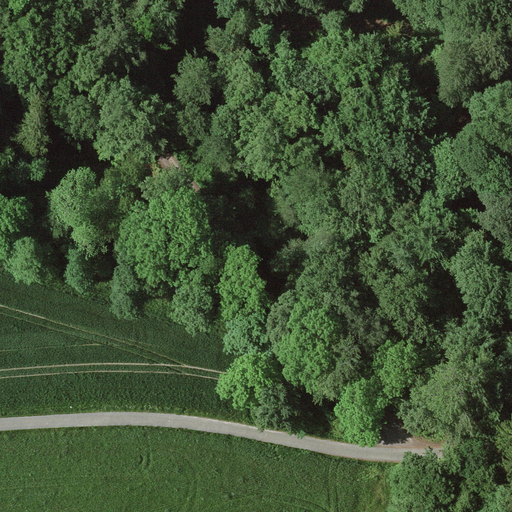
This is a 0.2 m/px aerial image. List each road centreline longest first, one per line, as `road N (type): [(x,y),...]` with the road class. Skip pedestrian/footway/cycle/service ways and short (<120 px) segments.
road 1 (track): [(68,0),(98,74),(316,347),(418,457)]
road 2 (track): [(418,457),(184,424),(0,422)]
